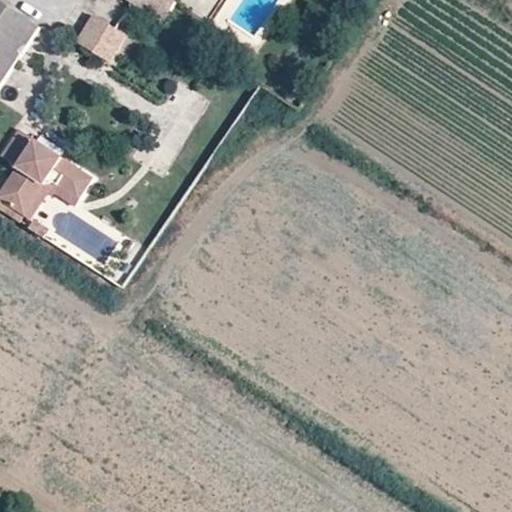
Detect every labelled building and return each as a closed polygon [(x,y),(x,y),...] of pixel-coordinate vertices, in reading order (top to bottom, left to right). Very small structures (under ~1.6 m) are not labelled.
[(178,1),(175,0),(127,0),(162,24),(178,1)] [(0,85),(39,30),(0,2),(0,85)] [(124,41),(93,19),(74,46),(105,67),(124,41)] [(92,183),(19,132),(1,159),(17,170),(0,195),(0,201),(23,218),(44,188),(52,187),(77,204),(92,183)] [(77,204),(52,187),(44,188),(23,218),(30,222),(46,198),(53,196),(73,210),(77,204)] [(23,218),(0,201),(0,211),(19,224),(23,218)] [(50,235),(36,225),(31,233),(45,242),(50,235)]
